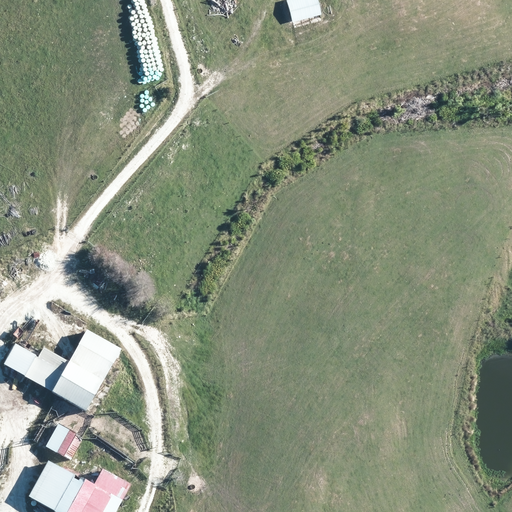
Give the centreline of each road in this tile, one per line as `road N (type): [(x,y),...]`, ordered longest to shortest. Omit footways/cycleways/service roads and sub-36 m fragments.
road 1 (track): [(0,356),(4,315),(179,124),(187,99),(160,0)]
road 2 (track): [(55,267),(64,305),(107,325),(134,360),(152,453),(140,511)]
